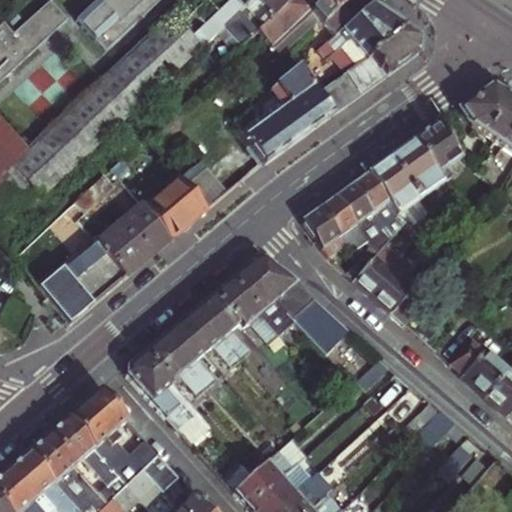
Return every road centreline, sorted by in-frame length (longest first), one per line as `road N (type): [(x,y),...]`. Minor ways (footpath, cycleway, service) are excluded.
road 1 (residential): [(250,216),(511,454)]
road 2 (tertiary): [(491,45),(250,216)]
road 3 (residential): [(93,349),(236,511)]
road 4 (tertiary): [(250,216),(93,349)]
